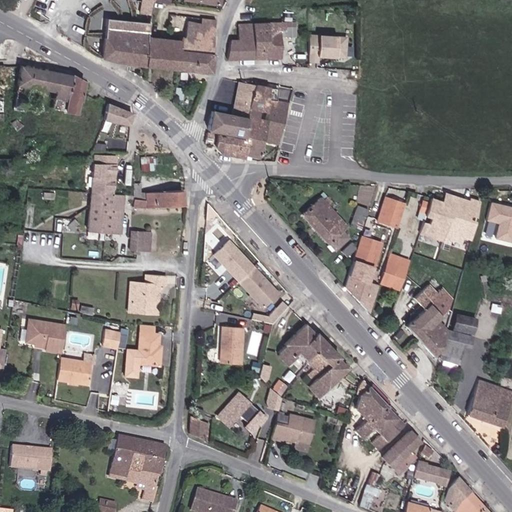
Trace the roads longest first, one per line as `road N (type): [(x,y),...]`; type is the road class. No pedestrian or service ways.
road 1 (primary): [(228,186),(511,498)]
road 2 (residential): [(228,186),(248,171),(274,168),(511,179)]
road 3 (unclassified): [(180,439),(202,157)]
road 4 (primary): [(0,19),(133,94),(189,142)]
road 5 (residential): [(351,511),(180,439)]
road 6 (residential): [(180,439),(0,395)]
road 7 (unclassified): [(236,0),(189,142)]
road 8 (unknown): [(190,270),(55,264)]
